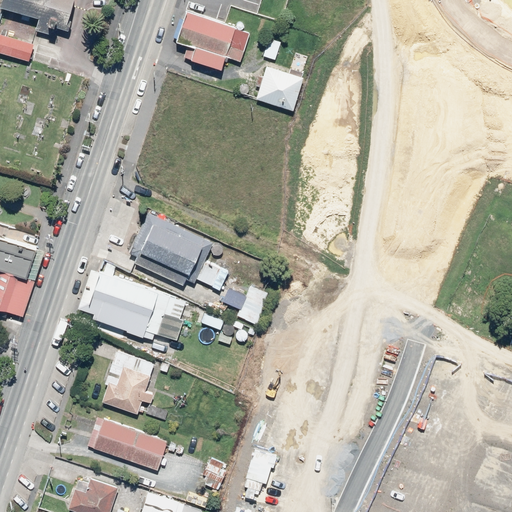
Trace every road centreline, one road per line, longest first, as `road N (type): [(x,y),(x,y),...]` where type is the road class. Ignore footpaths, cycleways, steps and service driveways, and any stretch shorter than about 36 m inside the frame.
road 1 (secondary): [(0,462),(148,0)]
road 2 (residential): [(349,511),(410,349)]
road 3 (residential): [(511,73),(482,66),(445,41),(422,0)]
